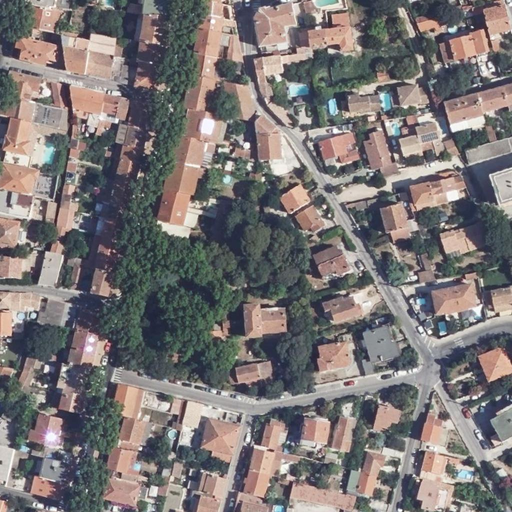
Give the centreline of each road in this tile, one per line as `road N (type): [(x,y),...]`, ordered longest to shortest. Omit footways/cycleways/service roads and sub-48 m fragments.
road 1 (residential): [(248,1),(246,63),(258,105),(309,161),(432,369)]
road 2 (secondary): [(123,307),(169,99)]
road 3 (residential): [(253,406),(432,369)]
road 4 (residential): [(0,61),(169,99)]
road 5 (residential): [(510,511),(432,369)]
road 6 (residential): [(108,369),(253,406)]
road 7 (residential): [(432,369),(395,511)]
road 8 (secondary): [(75,511),(108,369)]
road 9 (residential): [(0,287),(123,307)]
